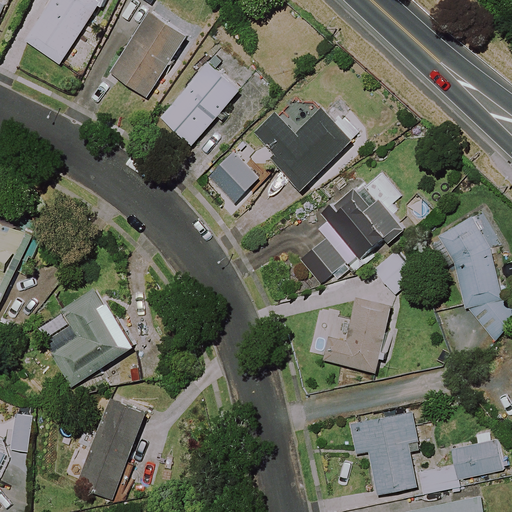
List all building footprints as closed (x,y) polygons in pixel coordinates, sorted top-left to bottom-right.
[(105,10),(111,0),(55,0),(27,44),(63,67),(101,7),(105,10)] [(192,38),(156,12),(114,73),(150,99),(192,38)] [(255,78),(223,50),(162,118),(194,146),(255,78)] [(356,141),(325,109),(300,133),(295,128),(267,155),(303,192),(356,141)] [(336,232),(361,261),(387,239),(392,244),(407,231),(382,200),(372,209),(355,189),(323,216),(336,232)] [(0,314),(34,234),(0,219),(0,314)] [(490,336),(511,314),(511,302),(506,296),(483,219),(431,234),(440,267),(455,263),(468,307),(490,336)] [(352,263),(330,237),(302,261),(324,287),(352,263)] [(419,277),(399,253),(377,273),(396,296),(419,277)] [(137,350),(101,289),(38,327),(74,387),(137,350)] [(396,309),(358,299),(348,342),(335,339),(329,361),(379,374),(396,309)] [(405,386),(318,401),(322,425),(409,410),(405,386)] [(152,408),(116,393),(79,484),(115,499),(152,408)] [(372,454),(379,495),(418,488),(412,452),(422,450),(415,412),(352,423),(358,457),(372,454)] [(35,415),(15,414),(13,451),(33,452),(35,415)] [(464,490),(463,481),(504,475),(499,441),(493,441),(492,433),(477,435),(478,444),(453,448),(456,465),(421,471),(425,496),(464,490)] [(0,511),(1,511),(0,511),(0,473),(9,454),(0,449),(0,511)] [(485,511),(482,495),(404,511),(485,511)]
